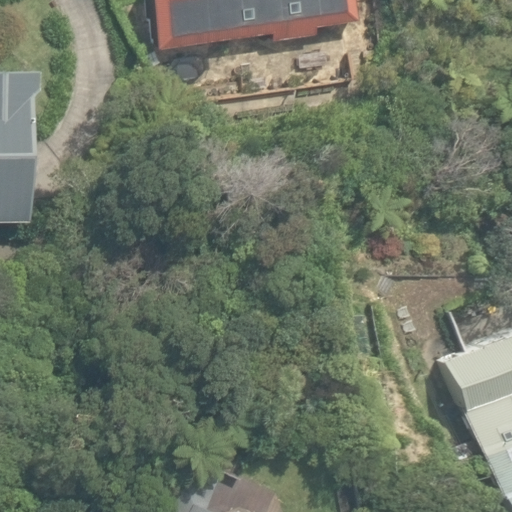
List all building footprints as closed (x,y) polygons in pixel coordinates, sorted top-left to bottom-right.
[(146,0),(152,44),(268,29),(269,37),(314,31),(313,23),(353,18),(350,0),(146,0)] [(0,218),(21,218),(20,85),(25,85),(24,65),(0,65),(0,218)] [(511,511),(511,323),(436,356),(502,511),(511,511)] [(323,403),(364,412),(368,396),(327,387),(323,403)] [(245,511),(237,508),(224,511),(216,511),(201,505),(214,475),(169,455),(149,502),(172,511),(245,511)]
